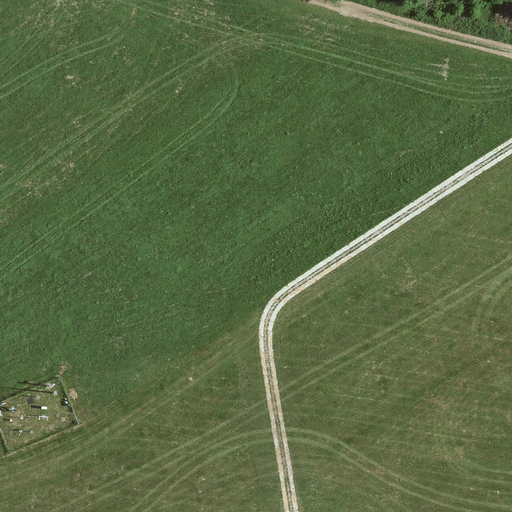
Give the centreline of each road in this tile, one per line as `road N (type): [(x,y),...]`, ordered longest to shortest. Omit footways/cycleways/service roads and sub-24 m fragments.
road 1 (track): [(511,158),(91,431)]
road 2 (track): [(511,45),(369,0)]
